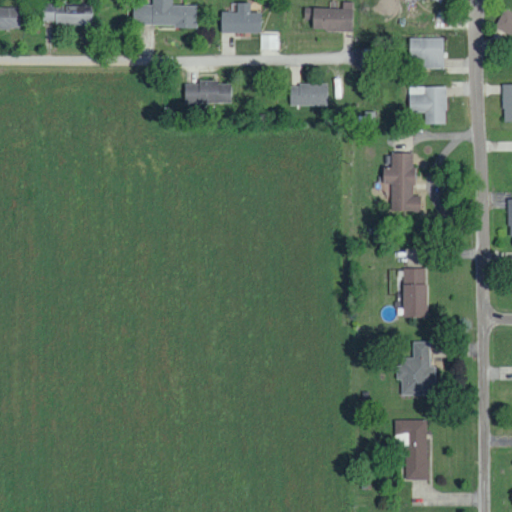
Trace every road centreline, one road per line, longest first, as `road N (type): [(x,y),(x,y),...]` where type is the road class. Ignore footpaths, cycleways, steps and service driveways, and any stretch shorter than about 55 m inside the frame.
road 1 (residential): [(485,511),(487,324),(474,0)]
road 2 (residential): [(0,63),(349,60)]
